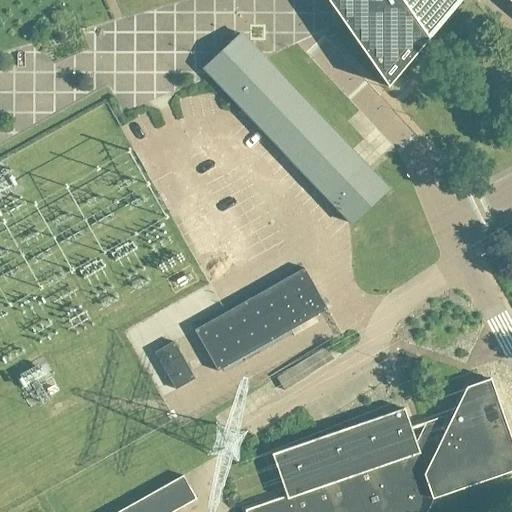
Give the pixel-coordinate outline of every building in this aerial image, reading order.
[(511,0),(328,0),(389,87),(461,0),(509,0),(511,2),(511,0)] [(352,223),(389,187),(373,170),(352,149),(267,58),(243,33),(205,69),(287,156),(352,223)] [(290,332),(318,317),(330,310),(307,269),(224,314),(196,329),(219,371),(290,332)] [(201,293),(177,304),(187,326),(211,315),(201,293)] [(195,378),(174,341),(155,352),(176,390),(195,378)] [(325,347),(276,378),(285,391),(334,360),(325,347)] [(427,511),(434,498),(511,471),(511,469),(511,468),(511,440),(491,378),(466,387),(468,393),(462,395),(435,451),(430,449),(433,442),(424,437),(420,444),(415,442),(416,441),(411,427),(404,408),(272,454),(286,496),(245,510),(245,511),(427,511)] [(172,511),(196,499),(183,475),(117,511),(172,511)]
